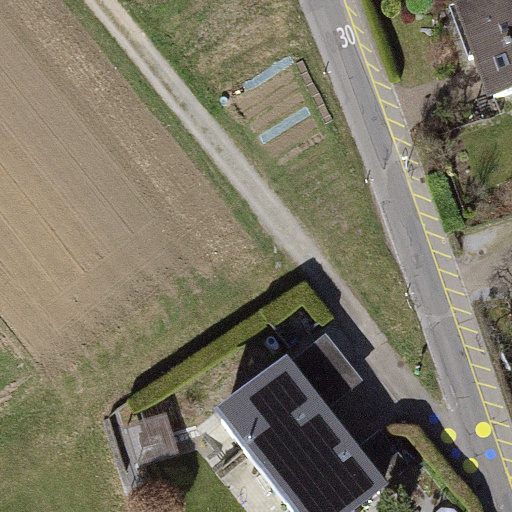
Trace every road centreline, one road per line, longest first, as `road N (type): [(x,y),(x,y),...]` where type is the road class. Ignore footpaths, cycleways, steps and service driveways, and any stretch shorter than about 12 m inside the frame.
road 1 (track): [(93,0),(496,506)]
road 2 (residential): [(320,0),(498,511)]
